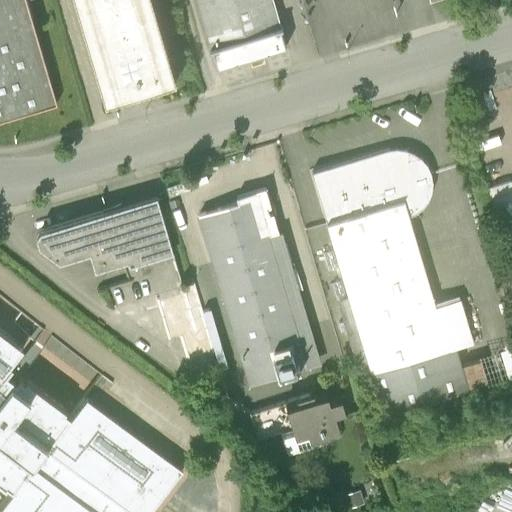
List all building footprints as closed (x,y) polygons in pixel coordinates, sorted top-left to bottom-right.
[(26,0),(0,0),(0,119),(57,103),(26,0)] [(152,0),(76,0),(105,99),(175,79),(152,0)] [(272,0),(196,0),(217,67),(250,58),(252,63),(263,60),(261,54),(286,47),(272,0)] [(390,148),(311,171),(348,296),(337,300),(360,378),(372,374),(384,418),(468,393),(456,350),(473,345),(460,300),(435,307),(408,215),(419,210),(427,200),(432,187),(431,173),(424,160),(415,152),(402,148),(390,148)] [(238,201),(199,212),(250,386),(321,365),(281,229),(278,230),(265,187),(236,195),(238,201)] [(156,195),(40,229),(36,236),(39,246),(59,260),(89,251),(93,263),(126,254),(138,296),(182,282),(156,195)] [(0,511),(137,511),(144,503),(152,510),(183,470),(86,395),(70,415),(65,411),(66,409),(26,378),(24,380),(18,375),(15,379),(7,372),(12,365),(10,363),(23,346),(0,328),(0,511)] [(322,392),(249,414),(252,426),(253,426),(257,440),(281,433),(287,454),(311,447),(308,438),(320,434),(326,438),(331,437),(330,436),(333,435),(337,429),(336,425),(337,424),(335,418),(345,415),(340,396),(324,401),(322,392)]
